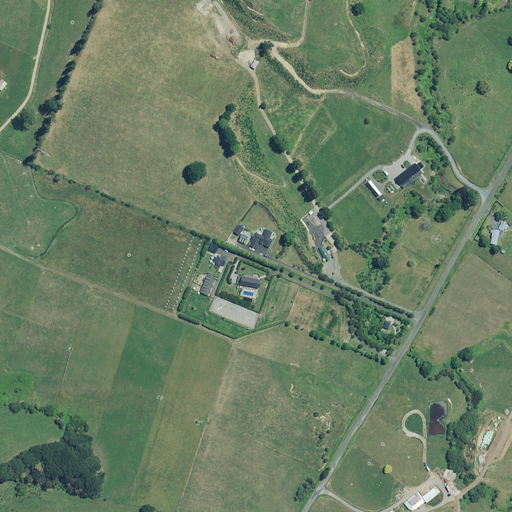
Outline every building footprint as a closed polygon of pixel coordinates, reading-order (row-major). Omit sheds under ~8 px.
[(259,62),(255,59),(251,66),(255,69),(259,62)] [(263,244),(264,243),(265,243),(264,245),(270,248),(273,240),(270,239),(272,232),(266,229),(263,236),(256,233),(255,237),(254,236),(252,241),(253,242),(251,246),(256,249),(260,241),(261,241),(260,243),(260,244),(261,244),(261,245),(262,245),(263,245),(263,244)] [(500,231),(494,229),(490,244),(496,245),(500,231)] [(249,237),(243,234),(239,241),(246,244),(249,237)] [(329,259),(331,258),(324,246),(319,249),(324,258),(326,257),(328,261),(330,260),(329,259)] [(228,258),(222,256),(221,259),(215,257),(213,262),(217,263),(216,265),(220,267),(221,265),(224,266),(228,258)] [(244,274),(244,277),(239,276),(237,284),(259,288),(261,280),(258,280),(259,277),(244,274)] [(204,279),(206,279),(200,293),(208,296),(215,280),(211,278),(205,276),(204,279)] [(451,491),(456,489),(449,476),(445,478),(448,485),(446,486),(449,492),(451,491)] [(438,494),(434,488),(422,497),(427,503),(438,494)] [(422,499),(417,493),(408,500),(413,507),(422,499)]
